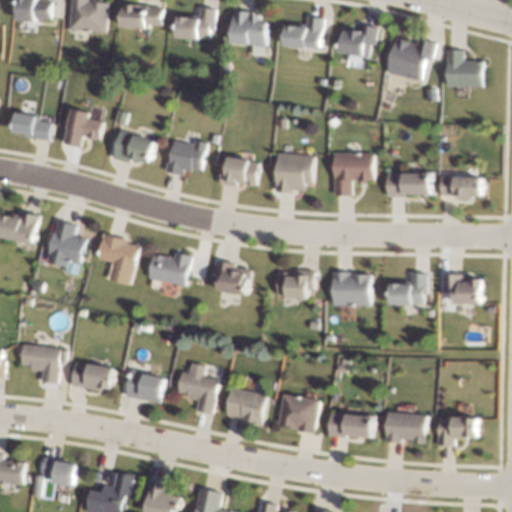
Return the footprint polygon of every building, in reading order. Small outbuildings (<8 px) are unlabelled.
[(50,20),(51,0),(45,0),(16,0),(16,19),(50,20)] [(106,31),(106,1),(88,1),(88,0),(69,0),(68,30),(106,31)] [(148,28),(149,24),(161,25),(162,6),(122,4),(120,27),(148,28)] [(209,39),(210,30),(214,30),(215,8),(199,7),(198,16),(177,15),(176,37),(209,39)] [(267,22),(259,21),(259,13),(233,11),(231,43),(254,44),(253,54),(264,55),(267,22)] [(322,18),(307,17),(307,25),(285,24),(284,46),(321,47),(322,18)] [(368,57),(370,45),(375,45),(378,28),(361,24),(359,30),(343,27),(338,52),(368,57)] [(434,41),(416,39),(415,41),(393,38),(387,74),(421,80),(425,59),(431,60),(434,41)] [(482,87),(482,61),(463,60),(463,49),(446,49),(445,86),(482,87)] [(100,140),(104,121),(91,118),(92,112),(73,108),(64,144),(81,148),(84,136),(100,140)] [(52,122),(43,121),(43,115),(17,112),(15,135),(51,139),(52,122)] [(115,156),(151,165),(157,140),(121,131),(115,156)] [(183,176),(185,167),(202,171),(208,142),(196,140),(195,145),(172,140),(164,171),(183,176)] [(376,153),(336,152),(335,195),(353,195),(353,181),(375,181),(376,153)] [(315,155),(278,153),(277,191),(305,192),(306,183),(314,184),(315,155)] [(221,182),(257,187),(261,161),(230,157),(229,166),(223,165),(221,182)] [(388,173),(388,195),(433,195),(432,173),(388,173)] [(439,197),(482,196),(482,176),(438,177),(439,197)] [(0,231),(0,237),(35,242),(39,217),(3,211),(0,231)] [(77,225),(57,220),(47,262),(67,267),(66,272),(78,274),(86,238),(74,235),(77,225)] [(108,279),(130,285),(140,243),(104,234),(98,258),(112,262),(108,279)] [(149,278),(185,286),(192,255),(175,252),(174,258),(154,253),(149,278)] [(251,269),(234,267),(235,263),(217,261),(215,277),(219,277),(218,291),(248,294),(251,269)] [(298,274),(278,273),(277,297),(308,298),(308,289),(314,289),(314,270),(298,270),(298,274)] [(370,306),(370,273),(333,272),(332,305),(370,306)] [(425,304),(426,273),(410,273),(410,283),(390,282),(389,304),(425,304)] [(482,304),(482,276),(453,276),(452,303),(482,304)] [(42,381),(58,383),(60,361),(65,361),(67,348),(24,344),(22,364),(31,365),(30,370),(43,371),(42,381)] [(115,368),(76,362),(72,385),(112,391),(115,368)] [(213,414),(219,379),(204,376),(206,365),(192,362),(191,373),(182,371),(179,392),(188,393),(187,398),(198,400),(196,411),(213,414)] [(127,396),(161,403),(166,377),(132,370),(127,396)] [(226,415),(262,424),(269,395),(233,387),(226,415)] [(321,400),(284,394),(279,426),(316,431),(321,400)] [(330,434),(374,439),(376,417),(332,412),(330,434)] [(428,414),(388,412),(386,441),(426,443),(428,414)] [(438,445),(454,445),(455,437),(478,438),(478,418),(439,417),(438,445)] [(43,476),(54,477),(54,484),(75,485),(77,462),(44,459),(43,476)] [(1,484),(25,484),(25,461),(1,460),(1,484)] [(87,511),(125,511),(132,475),(117,472),(114,487),(104,485),(103,492),(92,490),(87,511)] [(146,511),(174,511),(175,510),(180,511),(183,493),(169,491),(171,482),(152,478),(146,511)] [(221,509),(223,492),(200,488),(196,511),(236,511),(237,511),(221,509)] [(289,511),(278,510),(279,504),(262,502),(260,511),(289,511)]
